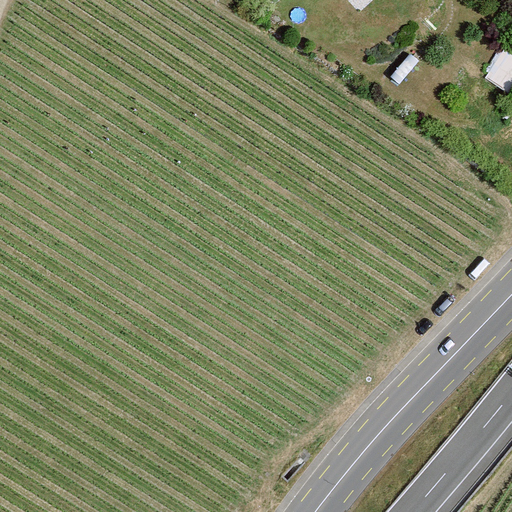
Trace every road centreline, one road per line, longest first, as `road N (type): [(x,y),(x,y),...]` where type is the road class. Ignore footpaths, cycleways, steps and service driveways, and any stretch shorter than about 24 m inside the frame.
road 1 (primary): [(511,294),(389,421),(315,511)]
road 2 (motorway): [(511,293),(325,511)]
road 3 (motorway): [(412,511),(511,394)]
